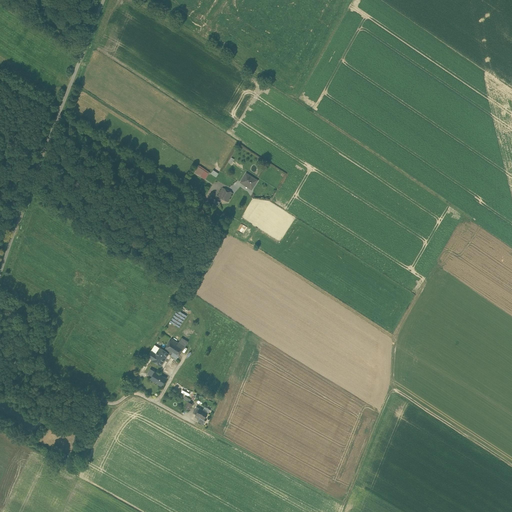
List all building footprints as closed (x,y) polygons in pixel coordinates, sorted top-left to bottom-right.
[(208,173),(202,170),(199,175),(205,179),(208,173)] [(255,180),(245,173),(239,181),(249,188),(255,180)] [(224,185),(219,197),(230,202),(236,191),(224,185)] [(220,202),(211,196),(208,201),(217,207),(220,202)] [(178,310),(170,321),(179,327),(187,316),(178,310)] [(182,338),(179,343),(184,346),(185,347),(188,341),(182,338)] [(178,343),(171,339),(164,350),(169,353),(171,354),(170,355),(171,355),(170,356),(176,360),(184,347),(185,347),(184,346),(179,343),(178,343)] [(155,345),(151,351),(156,354),(160,347),(155,345)] [(152,360),(161,366),(169,353),(164,350),(160,347),(156,354),(152,360)] [(156,354),(151,351),(148,357),(152,360),(156,354)] [(166,379),(155,372),(150,379),(162,386),(166,379)] [(190,396),(192,391),(187,390),(188,388),(182,386),(180,392),(190,396)] [(188,402),(184,409),(188,411),(192,404),(189,402),(188,402)] [(204,411),(197,407),(193,413),(196,415),(195,417),(199,419),(198,422),(203,425),(206,421),(204,420),(208,413),(204,411)]
